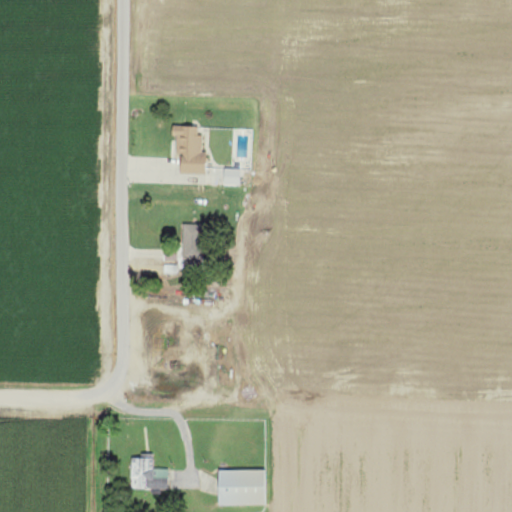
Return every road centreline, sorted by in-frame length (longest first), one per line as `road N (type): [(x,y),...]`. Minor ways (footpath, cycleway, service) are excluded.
road 1 (residential): [(0,397),(96,397),(112,390),(126,364),(125,0)]
road 2 (residential): [(112,390),(142,413),(176,412),(194,479),(182,482)]
